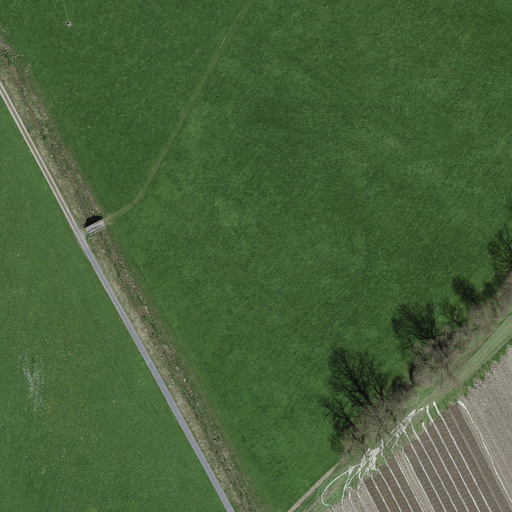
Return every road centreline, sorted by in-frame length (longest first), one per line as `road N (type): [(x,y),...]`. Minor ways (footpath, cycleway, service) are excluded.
road 1 (track): [(0,89),(228,511)]
road 2 (track): [(250,0),(137,199),(80,236)]
